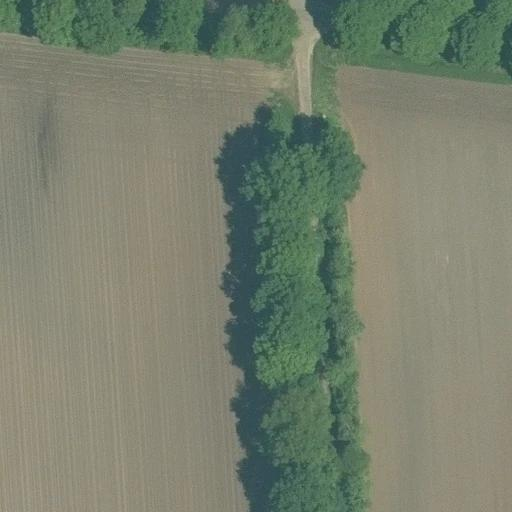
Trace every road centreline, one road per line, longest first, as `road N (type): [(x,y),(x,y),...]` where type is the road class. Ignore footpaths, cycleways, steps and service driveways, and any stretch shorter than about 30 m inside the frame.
road 1 (residential): [(301,19),(329,511)]
road 2 (residential): [(511,45),(301,19)]
road 3 (residential): [(301,19),(150,0)]
